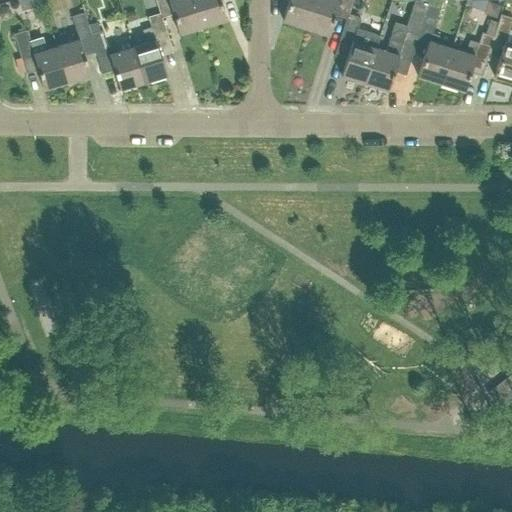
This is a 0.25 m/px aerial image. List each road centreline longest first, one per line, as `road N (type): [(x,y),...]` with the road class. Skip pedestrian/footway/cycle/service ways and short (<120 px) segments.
road 1 (residential): [(261,125),(0,121)]
road 2 (residential): [(511,123),(261,125)]
road 3 (residential): [(261,125),(261,0)]
